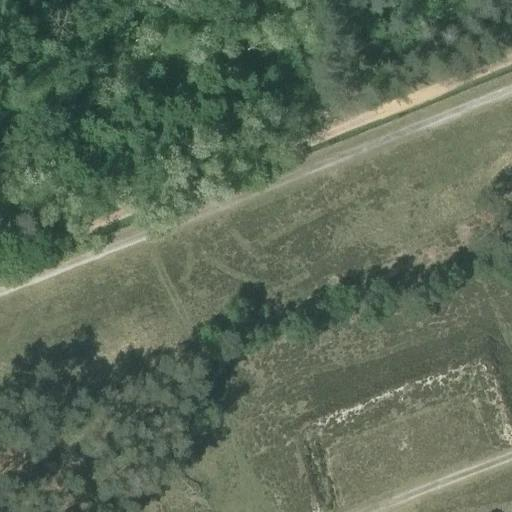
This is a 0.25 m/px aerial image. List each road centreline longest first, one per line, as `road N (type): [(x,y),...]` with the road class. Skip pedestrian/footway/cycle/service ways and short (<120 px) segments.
road 1 (track): [(511,62),(0,265)]
road 2 (track): [(0,290),(511,88)]
road 3 (track): [(330,134),(310,43),(311,0)]
road 4 (track): [(388,511),(511,458)]
